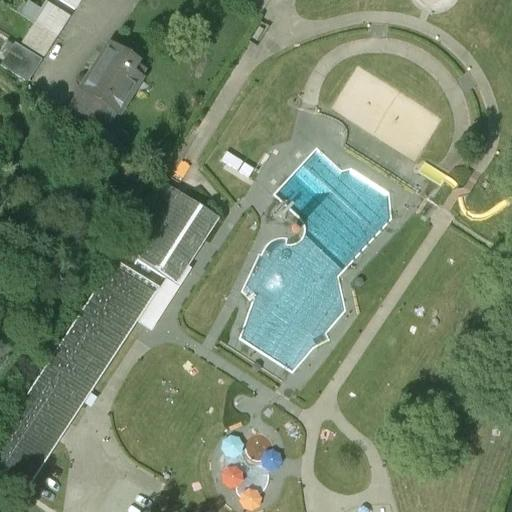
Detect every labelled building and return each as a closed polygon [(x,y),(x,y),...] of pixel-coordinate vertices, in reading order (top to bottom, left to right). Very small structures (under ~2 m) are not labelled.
[(50,0),(33,0),(24,17),(61,38),(75,14),(50,0)] [(53,39),(32,25),(18,46),(40,60),(53,39)] [(107,49),(80,91),(103,106),(114,114),(142,72),(107,49)] [(103,106),(80,91),(61,119),(85,134),(103,106)] [(192,200),(152,263),(167,274),(184,285),(226,221),(192,200)] [(283,201),(272,212),(275,215),(287,204),(283,201)] [(291,202),(278,217),(280,219),(294,205),(291,202)] [(159,291),(114,262),(0,441),(0,467),(34,489),(89,402),(147,310),(159,291)] [(167,511),(172,502),(124,480),(109,511),(167,511)]
